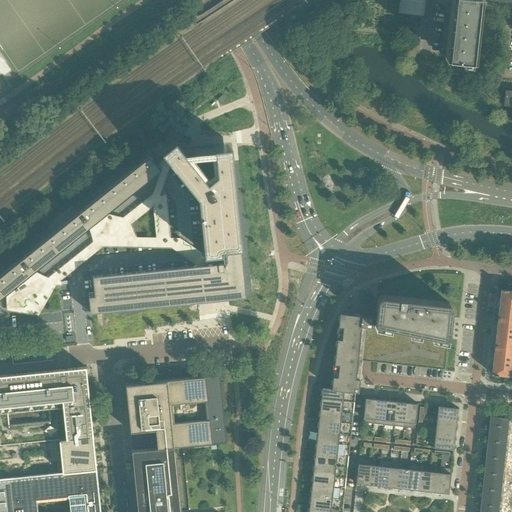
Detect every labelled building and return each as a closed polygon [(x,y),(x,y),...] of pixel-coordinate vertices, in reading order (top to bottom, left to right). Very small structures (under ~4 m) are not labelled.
[(400,0),(399,11),(422,13),(423,0),(400,0)] [(452,19),(452,20),(451,31),(450,33),(449,44),(449,46),(448,58),(458,60),(462,60),(471,61),(471,60),(473,49),(473,46),(474,37),(474,33),(475,24),(476,20),(477,11),(477,7),(478,0),(454,0),(453,6),(453,7),(452,19)] [(511,91),(511,92),(511,91),(511,90),(505,90),(503,105),(511,106),(511,91)] [(217,100),(220,103),(225,99),(222,95),(217,100)] [(92,276),(94,295),(88,296),(90,313),(246,297),(231,143),(212,145),(215,171),(207,178),(174,137),(161,148),(198,194),(204,265),(92,276)] [(0,297),(6,293),(34,271),(40,266),(88,227),(106,213),(157,172),(161,169),(156,163),(155,162),(149,155),(144,159),(143,160),(142,161),(87,205),(14,264),(0,274),(0,297)] [(497,323),(491,375),(511,377),(511,290),(500,290),(498,308),(500,308),(499,323),(497,323)] [(375,317),(371,316),(370,327),(365,326),(361,361),(444,370),(451,308),(451,307),(451,306),(451,305),(450,304),(450,303),(449,303),(448,302),(447,302),(446,302),(382,295),(381,295),(380,295),(379,296),(378,296),(378,297),(377,298),(377,299),(377,300),(375,317)] [(339,313),(331,388),(344,389),(344,391),(358,392),(361,361),(365,326),(370,327),(371,316),(339,313)] [(0,511),(100,511),(96,469),(93,469),(0,478),(0,476),(74,469),(85,468),(85,463),(92,462),(94,462),(91,436),(93,436),(86,367),(70,368),(13,374),(0,375),(0,511)] [(132,451),(133,451),(171,447),(173,447),(223,442),(216,374),(125,384),(132,451)] [(321,395),(321,398),(342,401),(344,391),(344,389),(331,388),(322,387),(322,390),(321,389),(320,395),(321,395)] [(320,406),(319,409),(341,412),(342,401),(321,398),(320,400),(319,406),(320,406)] [(362,423),(373,424),(376,399),(365,398),(362,423)] [(373,424),(383,425),(386,400),(376,399),(373,424)] [(383,425),(393,426),(396,401),(386,400),(383,425)] [(393,426),(404,427),(406,402),(396,401),(393,426)] [(406,402),(404,427),(414,428),(417,403),(406,402)] [(438,406),(436,416),(456,418),(458,408),(438,406)] [(319,417),(318,420),(340,422),(341,412),(319,409),(319,411),(318,411),(318,416),(319,417)] [(430,425),(430,426),(455,429),(456,418),(436,416),(435,426),(430,425)] [(511,417),(490,416),(488,438),(511,440),(511,417)] [(317,427),(317,431),(339,433),(340,422),(318,420),(318,422),(317,422),(317,427)] [(430,426),(429,436),(454,439),(455,429),(430,426)] [(316,438),(316,441),(338,444),(339,433),(317,431),(317,433),(316,432),(315,438),(316,438)] [(454,439),(429,436),(429,437),(434,437),(433,447),(453,450),(454,439)] [(315,449),(315,452),(337,455),(338,444),(316,441),(316,443),(315,443),(314,449),(315,449)] [(133,451),(133,452),(134,465),(135,471),(134,471),(134,477),(135,477),(135,478),(136,478),(137,490),(136,490),(136,491),(137,503),(137,502),(137,503),(138,503),(138,511),(217,511),(218,511),(217,511),(178,511),(179,511),(181,511),(176,461),(174,461),(174,460),(173,460),(172,448),(171,447),(133,451)] [(314,460),(314,463),(335,465),(337,455),(315,452),(315,454),(314,454),(313,459),(314,460)] [(449,456),(441,455),(440,467),(444,468),(445,462),(448,462),(449,456)] [(362,484),(366,484),(369,459),(358,458),(356,483),(356,484),(362,485),(362,484)] [(372,485),(377,486),(379,460),(378,465),(369,465),(370,460),(369,459),(366,484),(366,485),(372,486),(372,485)] [(382,486),(387,487),(389,462),(379,460),(377,486),(376,486),(382,487),(382,486)] [(392,487),(397,488),(400,463),(389,462),(387,487),(387,488),(392,488),(392,487)] [(313,471),(312,474),(334,476),(335,465),(314,463),(313,465),(312,465),(312,470),(313,471)] [(402,488),(407,489),(410,464),(409,464),(409,469),(400,468),(400,463),(397,488),(397,489),(402,489),(402,488)] [(412,489),(417,490),(420,465),(410,464),(407,489),(407,490),(412,490),(412,489)] [(422,491),(427,491),(429,471),(420,470),(420,465),(417,490),(417,491),(422,491)] [(433,492),(437,492),(440,467),(439,467),(439,472),(429,471),(427,491),(427,492),(433,493),(433,492)] [(440,467),(437,492),(437,493),(443,494),(443,493),(448,493),(451,468),(444,468),(440,467)] [(484,473),(483,483),(503,485),(503,482),(504,475),(484,473)] [(312,481),(311,485),(333,487),(334,476),(312,474),(312,476),(311,476),(311,481),(312,481)] [(483,483),(482,492),(502,494),(503,487),(503,485),(483,483)] [(310,492),(310,495),(332,498),(333,487),(311,485),(311,486),(310,486),(309,492),(310,492)] [(482,492),(481,501),(501,503),(501,500),(502,494),(482,492)] [(309,503),(309,506),(331,509),(332,498),(310,495),(310,497),(309,497),(308,503),(309,503)] [(481,501),(480,510),(500,511),(501,505),(501,503),(481,501)]
